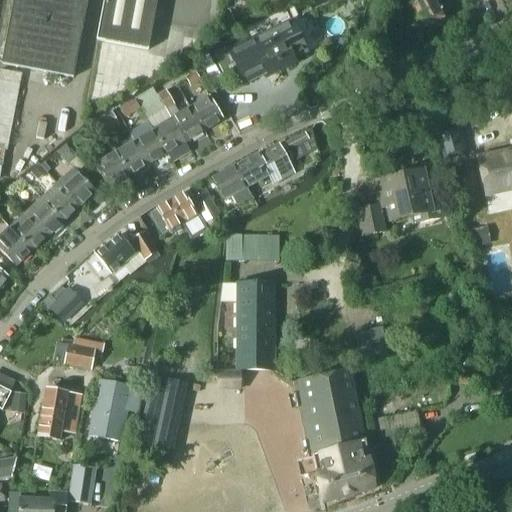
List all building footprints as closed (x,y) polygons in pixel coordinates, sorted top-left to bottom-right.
[(10,0),(0,58),(0,63),(72,77),(86,0),(10,0)] [(102,0),(95,40),(147,50),(157,0),(102,0)] [(420,30),(442,20),(432,0),(411,0),(412,1),(408,3),(420,30)] [(289,60),(303,54),(287,22),(249,40),(255,55),(264,76),(291,63),(289,60)] [(6,151),(21,74),(0,70),(0,169),(0,170),(4,151),(6,151)] [(184,78),(189,87),(199,82),(194,73),(184,78)] [(133,100),(140,110),(146,121),(164,109),(156,96),(152,89),(133,100)] [(165,91),(156,96),(164,109),(165,111),(174,106),(165,91)] [(188,113),(198,131),(217,120),(203,98),(185,109),(188,113)] [(124,119),(140,111),(133,100),(118,108),(124,119)] [(166,120),(180,143),(198,131),(188,113),(185,109),(166,120)] [(99,125),(102,133),(117,127),(114,119),(99,125)] [(144,124),(161,153),(180,143),(166,120),(150,130),(146,123),(144,124)] [(126,137),(143,165),(161,153),(144,124),(128,133),(129,135),(126,137)] [(443,159),(464,153),(456,127),(435,133),(443,159)] [(303,131),(274,147),(280,159),(309,144),(303,131)] [(111,153),(124,176),(143,165),(126,137),(118,142),(120,147),(111,153)] [(53,156),(66,170),(70,167),(73,171),(79,166),(63,147),(53,156)] [(232,167),(249,199),(251,198),(245,187),(257,181),(259,185),(264,183),(261,179),(265,177),(269,185),(289,175),(280,159),(274,147),(255,157),(254,155),(232,167)] [(511,150),(475,159),(484,195),(511,188),(511,150)] [(106,187),(124,176),(111,153),(92,164),(106,187)] [(29,172),(30,173),(37,181),(45,173),(46,174),(46,173),(38,163),(29,172)] [(218,201),(229,196),(235,206),(249,199),(232,167),(207,180),(218,201)] [(54,184),(75,207),(90,192),(69,169),(54,184)] [(377,204),(354,210),(361,238),(384,232),(378,208),(387,206),(390,221),(413,216),(414,225),(442,220),(439,199),(428,201),(421,171),(387,179),(388,182),(381,184),(383,193),(375,195),(377,204)] [(12,187),(17,193),(26,186),(21,180),(12,187)] [(39,198),(60,221),(75,207),(54,184),(39,198)] [(202,192),(187,200),(195,215),(196,214),(201,223),(203,225),(218,217),(205,190),(202,192)] [(153,212),(149,215),(161,235),(165,233),(170,229),(173,234),(177,231),(175,227),(180,224),(191,241),(206,232),(203,225),(201,223),(196,214),(195,215),(194,215),(182,195),(179,197),(153,212)] [(23,213),(44,236),(60,221),(39,198),(23,213)] [(7,228),(28,251),(44,236),(23,213),(7,228)] [(0,253),(12,266),(28,251),(7,228),(0,234),(0,253)] [(141,262),(142,261),(153,255),(141,234),(128,241),(141,262)] [(107,275),(117,267),(125,276),(141,263),(133,253),(130,256),(115,237),(91,256),(107,275)] [(274,237),(238,237),(238,262),(274,262),(274,237)] [(56,291),(77,311),(89,300),(81,292),(85,287),(78,280),(73,285),(68,280),(56,291)] [(271,285),(234,285),(233,370),(271,370),(271,285)] [(359,358),(387,353),(382,328),(354,334),(359,358)] [(53,355),(51,364),(61,365),(86,370),(89,352),(64,347),(55,345),(54,349),(53,355)] [(298,421),(304,454),(316,501),(366,487),(359,444),(344,368),(298,378),(289,380),(298,421)] [(216,394),(216,390),(236,390),(237,373),(214,373),(214,371),(203,372),(203,394),(216,394)] [(473,386),(475,375),(461,374),(460,385),(473,386)] [(69,383),(77,388),(81,381),(72,376),(69,383)] [(86,379),(77,434),(105,439),(110,408),(123,410),(127,386),(86,379)] [(11,393),(10,413),(24,414),(26,394),(11,393)] [(41,412),(36,439),(56,442),(58,432),(74,434),(81,399),(64,396),(47,393),(43,413),(41,412)] [(435,411),(433,398),(422,400),(424,413),(435,411)] [(407,415),(377,420),(381,438),(392,436),(409,433),(411,433),(421,431),(420,428),(418,413),(407,415)] [(0,462),(0,479),(9,478),(14,460),(0,462)] [(67,498),(66,502),(67,502),(68,503),(86,505),(90,506),(95,471),(96,469),(72,466),(68,493),(67,498)] [(8,495),(6,511),(64,511),(66,497),(66,492),(48,492),(47,496),(47,502),(19,500),(20,495),(8,495)]
